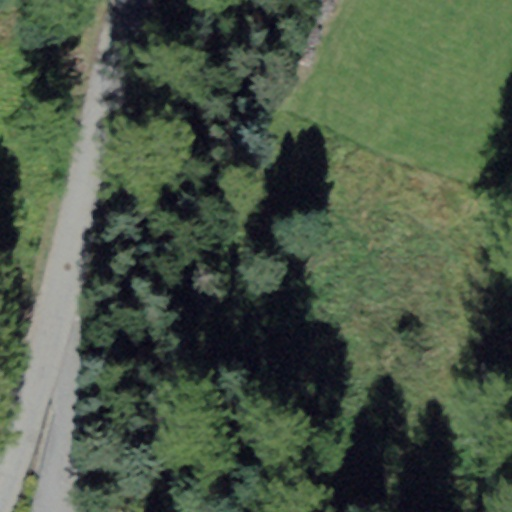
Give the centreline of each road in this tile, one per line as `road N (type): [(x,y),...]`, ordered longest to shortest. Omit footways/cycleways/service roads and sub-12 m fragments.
road 1 (residential): [(137,0),(0,498)]
road 2 (primary): [(0,235),(511,296)]
